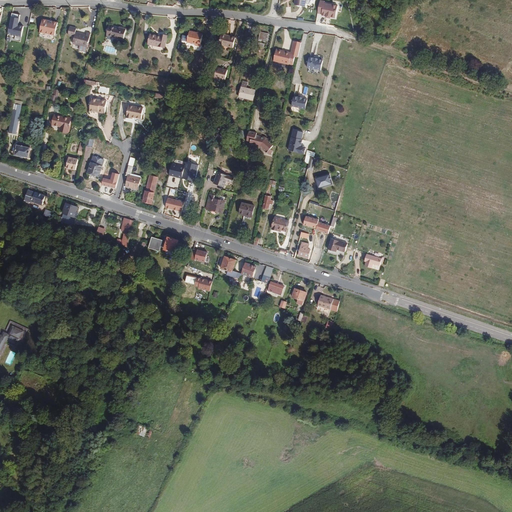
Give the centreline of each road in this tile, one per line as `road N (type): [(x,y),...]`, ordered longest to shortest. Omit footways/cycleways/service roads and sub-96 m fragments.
road 1 (primary): [(511,339),(0,167)]
road 2 (residential): [(323,30),(76,0)]
road 3 (track): [(323,30),(511,93)]
